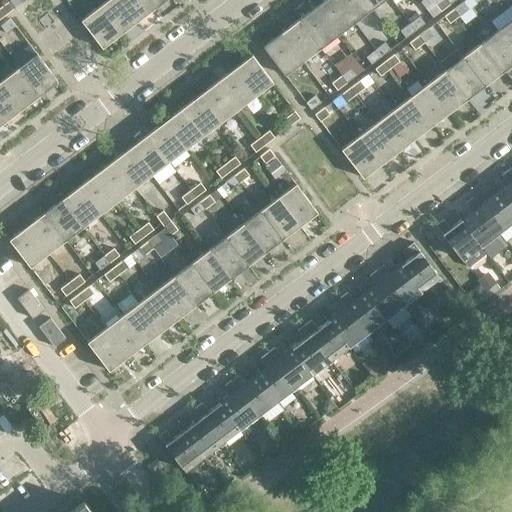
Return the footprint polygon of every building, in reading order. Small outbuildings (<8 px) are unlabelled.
[(9,0),(0,7),(5,15),(15,7),(9,0)] [(137,21),(121,0),(106,0),(99,6),(119,32),(126,27),(127,28),(137,21)] [(153,6),(148,0),(121,0),(137,21),(147,13),(146,12),(153,6)] [(354,22),(337,0),(323,0),(322,1),(323,2),(316,8),(337,35),(354,22)] [(371,9),(364,0),(337,0),(354,22),(371,9)] [(382,0),(364,0),(371,9),(382,0)] [(450,4),(446,0),(439,0),(435,4),(440,11),(450,4)] [(468,9),(463,1),(453,9),(459,16),(468,9)] [(119,32),(99,6),(81,20),(102,47),(113,39),(112,38),(119,32)] [(337,35),(316,8),(309,13),(308,12),(298,19),(320,48),(337,35)] [(459,16),(453,9),(444,16),(449,23),(459,16)] [(419,16),(409,23),(415,30),(424,23),(419,16)] [(511,18),(497,30),(511,50),(511,18)] [(15,26),(10,19),(0,26),(6,33),(15,26)] [(320,48),(298,19),(288,27),(289,28),(282,34),(302,61),(320,48)] [(415,30),(409,23),(400,30),(405,38),(415,30)] [(433,35),(428,28),(418,35),(424,42),(433,35)] [(511,63),(511,50),(497,30),(480,43),(500,70),(507,65),(508,67),(511,63)] [(302,61),(282,34),(275,39),(274,38),(263,46),(284,75),(302,61)] [(424,42),(418,35),(409,42),(414,50),(424,42)] [(385,42),(375,49),(381,56),(390,49),(385,42)] [(500,70),(480,43),(462,56),(484,85),(494,77),(493,76),(500,70)] [(381,56),(375,49),(365,56),(371,64),(381,56)] [(57,81),(36,54),(18,67),(38,94),(45,88),(46,90),(57,81)] [(241,64),(234,70),(254,96),(272,82),(251,54),(240,63),(241,64)] [(399,61),(394,54),(384,61),(389,68),(399,61)] [(484,85),(462,56),(445,70),(466,98),(467,98),(466,96),(472,92),(473,93),(484,85)] [(389,68),(384,61),(374,68),(380,76),(389,68)] [(38,94),(18,67),(1,80),(22,108),(32,100),(31,99),(38,94)] [(350,68),(341,75),(346,82),(356,75),(350,68)] [(254,96),(234,70),(227,75),(226,74),(216,81),(237,109),(254,96)] [(466,98),(445,70),(427,83),(448,110),(455,105),(456,106),(466,98)] [(346,82),(341,75),(331,83),(337,90),(346,82)] [(22,108),(1,80),(0,81),(0,114),(4,120),(11,114),(12,116),(22,108)] [(365,87),(359,80),(350,87),(355,94),(365,87)] [(237,109),(216,81),(206,89),(207,90),(200,96),(220,122),(237,109)] [(448,110),(427,83),(410,96),(432,124),(442,117),(441,115),(448,110)] [(355,94),(350,87),(340,94),(346,102),(355,94)] [(315,95),(305,102),(311,110),(320,102),(315,95)] [(220,122),(200,96),(193,101),(192,100),(182,107),(202,135),(220,122)] [(432,124),(410,96),(393,109),(414,136),(421,131),(422,132),(432,124)] [(202,135),(182,107),(172,115),(173,116),(166,122),(185,148),(202,135)] [(329,114),(324,107),(314,114),(320,121),(329,114)] [(414,136),(393,109),(376,122),(398,151),(408,143),(407,141),(414,136)] [(300,118),(294,111),(284,118),(290,125),(300,118)] [(185,148),(166,122),(159,127),(157,126),(147,133),(168,162),(185,148)] [(398,151),(376,122),(359,135),(379,162),(386,157),(387,158),(398,151)] [(269,130),(259,137),(265,144),(274,137),(269,130)] [(168,162),(147,133),(137,142),(138,143),(131,148),(151,175),(168,162)] [(379,162),(359,135),(341,149),(362,177),(373,169),(372,168),(379,162)] [(265,144),(259,137),(249,145),(255,152),(265,144)] [(151,175),(131,148),(124,154),(123,152),(113,160),(134,188),(151,175)] [(274,156),(269,149),(259,156),(265,163),(274,156)] [(234,156),(225,163),(230,171),(240,163),(234,156)] [(276,158),(265,166),(276,181),(287,173),(276,158)] [(134,188),(113,160),(102,168),(104,169),(96,175),(116,201),(134,188)] [(230,171),(225,163),(215,171),(221,178),(230,171)] [(249,175),(243,168),(234,175),(239,182),(249,175)] [(511,174),(508,169),(501,175),(508,183),(496,192),(511,212),(511,174)] [(116,201),(96,175),(89,180),(88,178),(79,186),(99,214),(116,201)] [(239,182),(234,175),(224,182),(230,190),(239,182)] [(200,182),(190,189),(196,197),(205,189),(200,182)] [(317,212),(295,183),(277,197),(298,224),(305,219),(306,220),(317,212)] [(99,214),(79,186),(68,194),(69,195),(62,201),(82,227),(99,214)] [(196,197),(190,189),(181,197),(186,204),(196,197)] [(479,192),(472,197),(498,231),(511,220),(511,212),(496,192),(485,200),(479,192)] [(214,201),(209,194),(199,201),(205,209),(214,201)] [(298,224),(277,197),(260,210),(282,239),(292,231),(291,230),(298,224)] [(498,231),(472,197),(465,202),(471,211),(460,219),(479,245),(498,231)] [(82,227),(62,201),(55,206),(54,205),(44,212),(65,240),(82,227)] [(205,209),(199,201),(190,209),(195,216),(205,209)] [(155,216),(163,225),(170,220),(163,210),(155,216)] [(282,239),(260,210),(243,223),(263,250),(270,245),(272,246),(282,239)] [(65,240),(44,212),(34,220),(35,221),(28,227),(48,253),(65,240)] [(435,225),(461,259),(467,267),(485,253),(479,245),(460,219),(449,228),(442,219),(435,225)] [(177,229),(170,220),(163,225),(170,235),(177,229)] [(148,222),(138,229),(143,236),(153,229),(148,222)] [(263,250),(243,223),(225,236),(247,265),(257,257),(256,256),(263,250)] [(48,253),(28,227),(21,232),(20,231),(9,239),(30,267),(48,253)] [(143,236),(138,229),(128,236),(134,244),(143,236)] [(162,241),(157,234),(147,241),(153,248),(162,241)] [(247,265),(225,236),(208,249),(229,276),(236,271),(237,273),(247,265)] [(153,248),(147,241),(138,248),(143,255),(153,248)] [(412,256),(401,265),(420,290),(438,276),(412,242),(405,247),(412,256)] [(113,248),(104,255),(109,262),(119,255),(113,248)] [(229,276),(208,249),(191,263),(212,291),(223,283),(222,282),(229,276)] [(109,262),(104,255),(94,262),(100,270),(109,262)] [(128,267),(122,260),(113,267),(118,274),(128,267)] [(212,291),(191,263),(173,276),(194,303),(201,298),(202,299),(212,291)] [(383,265),(376,270),(402,304),(420,290),(401,265),(389,273),(383,265)] [(118,274),(113,267),(103,274),(109,282),(118,274)] [(402,304),(376,270),(369,275),(375,284),(364,292),(384,318),(402,304)] [(79,274),(69,281),(75,288),(84,281),(79,274)] [(194,303),(173,276),(156,289),(178,317),(188,310),(187,308),(194,303)] [(490,276),(479,285),(485,293),(496,284),(490,276)] [(75,288),(69,281),(60,288),(65,296),(75,288)] [(93,293),(88,286),(78,293),(84,300),(93,293)] [(178,317),(156,289),(139,302),(160,329),(167,324),(168,325),(178,317)] [(44,310),(28,290),(17,298),(32,318),(44,310)] [(346,292),(340,297),(365,331),(384,318),(364,292),(353,301),(346,292)] [(84,300),(78,293),(69,301),(74,308),(84,300)] [(365,331),(340,297),(333,303),(339,311),(328,320),(347,345),(365,331)] [(160,329),(139,302),(122,315),(144,343),(154,336),(153,334),(160,329)] [(144,343),(122,315),(105,328),(125,355),(132,350),(133,351),(144,343)] [(65,338),(50,318),(38,326),(53,346),(65,338)] [(310,320),(303,325),(329,359),(347,345),(328,320),(317,328),(310,320)] [(329,359),(303,325),(296,330),(303,339),(292,347),(311,373),(329,359)] [(125,355),(105,328),(87,342),(108,370),(119,362),(118,360),(125,355)] [(274,347),(267,352),(293,387),(311,373),(292,347),(280,356),(274,347)] [(293,387),(267,352),(260,358),(266,366),(255,375),(275,400),(293,387)] [(237,375),(231,380),(256,414),(275,400),(255,375),(244,383),(237,375)] [(256,414),(231,380),(224,385),(230,394),(219,402),(238,428),(256,414)] [(323,402),(322,408),(327,414),(337,407),(330,398),(323,402)] [(201,402),(194,408),(220,442),(238,428),(219,402),(208,411),(201,402)] [(220,442),(194,408),(187,413),(194,421),(183,430),(202,455),(220,442)] [(298,420),(293,424),(300,434),(310,426),(305,420),(298,420)] [(165,430),(158,435),(184,469),(202,455),(183,430),(171,439),(165,430)] [(91,511),(84,502),(69,511),(91,511)]
